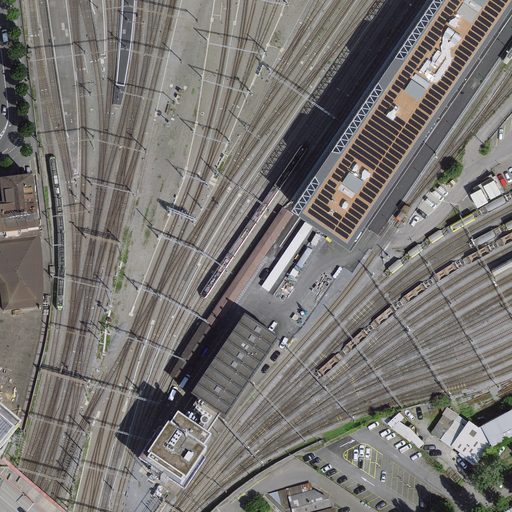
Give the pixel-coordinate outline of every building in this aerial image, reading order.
[(511,3),(511,0),(435,0),(296,210),(351,246),(511,3)] [(0,222),(2,241),(38,237),(31,182),(0,186),(0,222)] [(284,209),(169,375),(177,381),(292,214),(284,209)] [(2,241),(0,241),(0,308),(1,315),(42,311),(42,285),(40,252),(38,237),(2,241)] [(38,332),(42,311),(1,315),(0,308),(0,414),(14,426),(25,387),(38,332)] [(243,320),(188,398),(192,401),(217,418),(221,421),(264,360),(270,353),(276,344),(243,320)] [(204,437),(217,418),(192,401),(179,419),(204,437)] [(475,464),(484,451),(511,437),(511,411),(511,412),(476,430),(448,409),(431,432),(475,464)] [(376,419),(419,449),(424,444),(415,434),(417,431),(417,429),(405,419),(396,411),(376,419)] [(0,442),(14,426),(0,414),(0,442)] [(179,419),(176,418),(169,428),(167,426),(163,433),(160,431),(140,462),(182,491),(203,460),(201,458),(206,451),(203,450),(210,441),(204,437),(179,419)] [(286,511),(315,511),(331,509),(329,499),(313,491),(311,484),(270,494),(286,511)]
